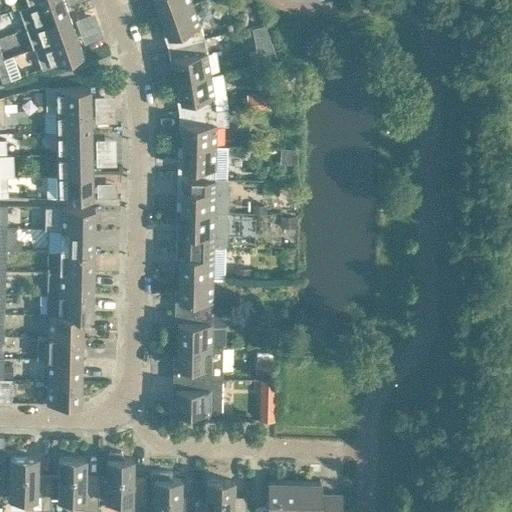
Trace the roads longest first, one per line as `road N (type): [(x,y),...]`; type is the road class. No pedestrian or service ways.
road 1 (residential): [(113,0),(141,114),(135,359),(120,403)]
road 2 (residential): [(366,454),(162,448),(136,429),(120,403)]
road 3 (residential): [(120,403),(98,412),(0,411)]
